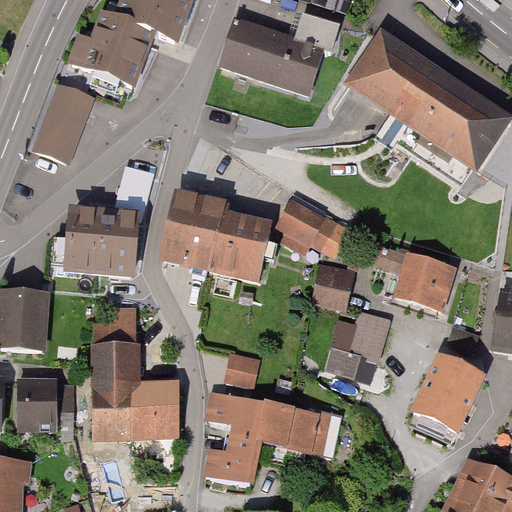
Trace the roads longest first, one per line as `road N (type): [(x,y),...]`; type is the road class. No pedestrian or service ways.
road 1 (residential): [(189,511),(193,372),(154,264),(190,101)]
road 2 (residential): [(190,101),(13,240),(0,242)]
road 3 (residential): [(413,511),(422,490),(480,449),(500,420),(504,398),(484,355)]
road 4 (secondary): [(0,164),(68,0)]
